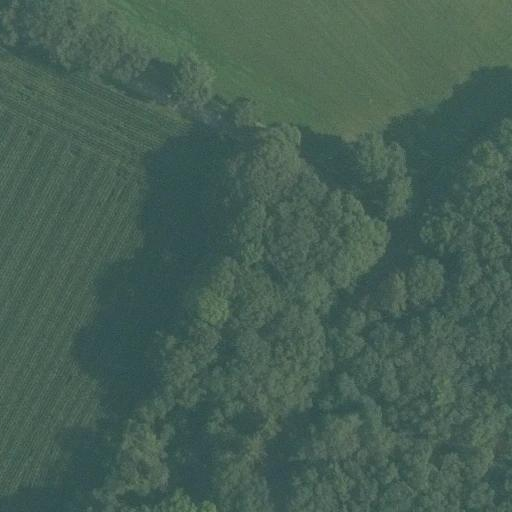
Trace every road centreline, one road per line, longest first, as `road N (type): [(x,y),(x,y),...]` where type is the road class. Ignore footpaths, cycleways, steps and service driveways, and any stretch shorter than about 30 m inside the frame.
road 1 (unclassified): [(405,257),(255,138),(0,9)]
road 2 (unclassified): [(265,511),(291,415),(318,357),(405,257)]
road 3 (unclassified): [(405,257),(511,131)]
